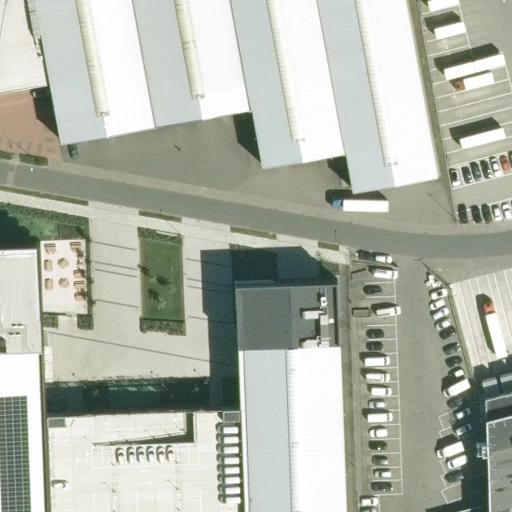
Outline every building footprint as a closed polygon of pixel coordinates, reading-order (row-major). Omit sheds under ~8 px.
[(62,141),(248,107),(252,107),(263,166),(346,150),(353,190),(436,174),(404,0),(0,0),(0,91),(51,82),(62,141)] [(35,247),(0,248),(0,511),(51,511),(47,412),(44,313),(38,313),(35,247)] [(345,511),(337,280),(236,284),(245,511),(345,511)] [(389,366),(361,367),(361,381),(390,379),(389,366)] [(511,511),(511,390),(485,397),(489,498),(489,504),(458,511),(511,511)] [(244,511),(241,405),(47,412),(51,511),(244,511)]
